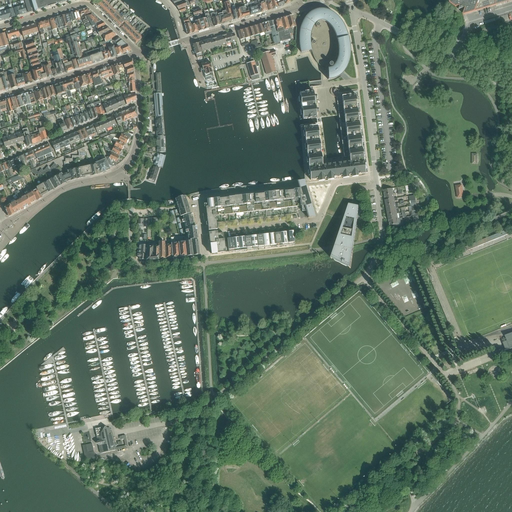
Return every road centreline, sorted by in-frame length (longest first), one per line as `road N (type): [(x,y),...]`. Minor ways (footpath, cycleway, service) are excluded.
road 1 (residential): [(5,224),(60,189),(120,169),(140,126),(139,101)]
road 2 (residential): [(336,182),(316,219),(202,232)]
road 3 (residential): [(197,201),(336,182)]
road 4 (residential): [(185,39),(313,3)]
